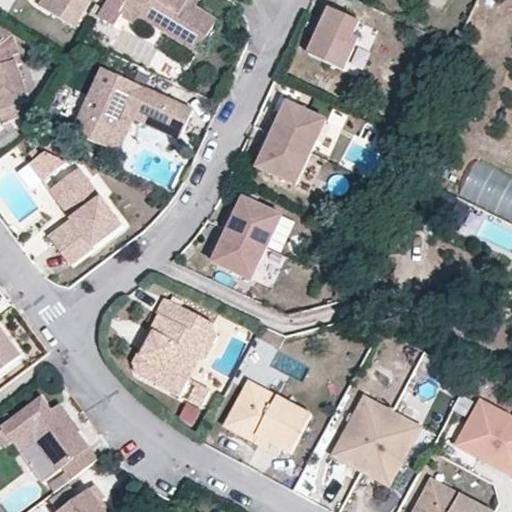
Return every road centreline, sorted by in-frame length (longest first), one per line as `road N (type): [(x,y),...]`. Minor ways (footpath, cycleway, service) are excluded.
road 1 (residential): [(63,325),(185,226),(290,3)]
road 2 (residential): [(63,325),(139,417),(304,511)]
